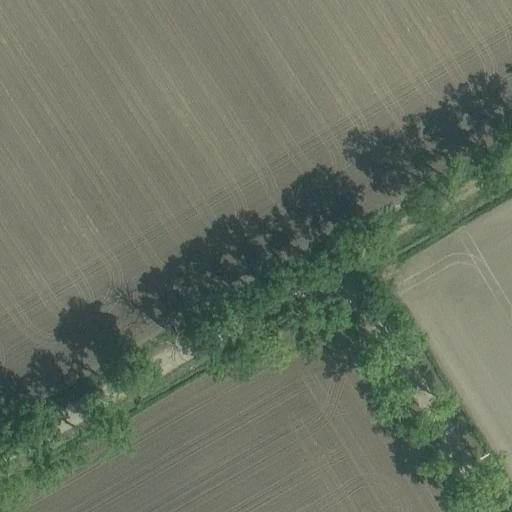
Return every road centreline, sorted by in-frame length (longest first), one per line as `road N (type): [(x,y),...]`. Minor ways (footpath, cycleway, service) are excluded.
road 1 (track): [(511,503),(361,263),(328,263),(0,455)]
road 2 (track): [(511,170),(361,263)]
